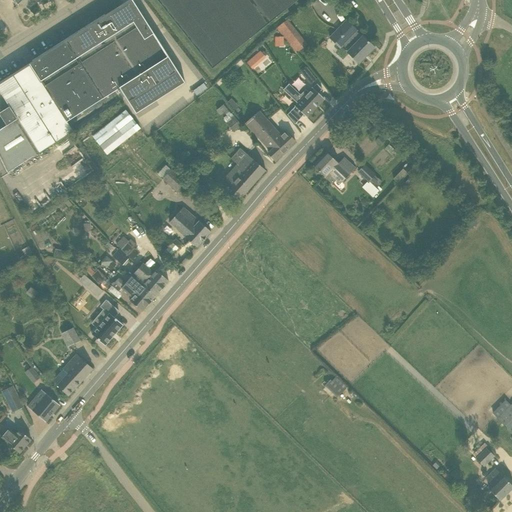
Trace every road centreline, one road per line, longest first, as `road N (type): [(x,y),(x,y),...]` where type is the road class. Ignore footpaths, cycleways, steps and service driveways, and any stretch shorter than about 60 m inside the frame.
road 1 (tertiary): [(67,414),(344,103)]
road 2 (secondary): [(441,98),(511,208)]
road 3 (unclassified): [(150,511),(67,414)]
